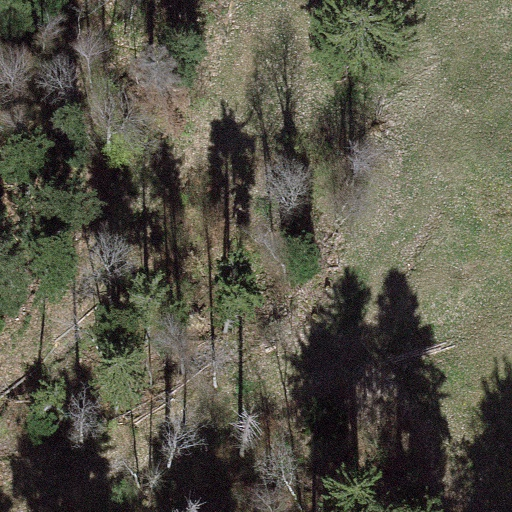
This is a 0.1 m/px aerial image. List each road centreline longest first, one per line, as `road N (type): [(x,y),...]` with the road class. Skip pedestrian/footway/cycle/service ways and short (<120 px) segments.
road 1 (track): [(0,511),(316,360),(366,314),(391,264),(408,189)]
road 2 (track): [(0,373),(78,305),(148,192)]
